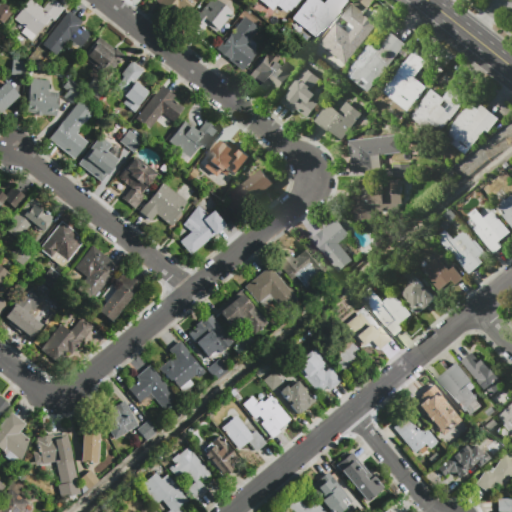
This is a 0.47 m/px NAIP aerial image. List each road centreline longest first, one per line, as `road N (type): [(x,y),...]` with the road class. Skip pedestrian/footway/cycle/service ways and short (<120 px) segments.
road 1 (residential): [(0,357),(57,404),(300,204),(313,180),(307,158),(109,0)]
road 2 (residential): [(228,511),(511,278)]
road 3 (residential): [(197,289),(22,155)]
road 4 (residential): [(351,411),(440,511)]
